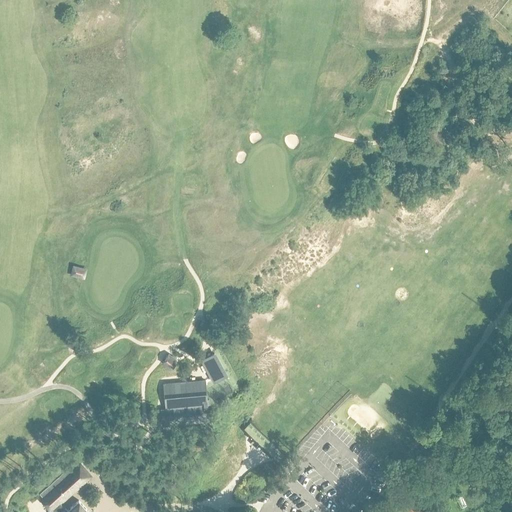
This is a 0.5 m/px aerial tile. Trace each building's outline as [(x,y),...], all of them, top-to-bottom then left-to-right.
[(70,275),(86,279),(89,269),(73,264),(70,275)] [(201,362),(213,384),(226,377),(214,355),(201,362)] [(177,362),(169,356),(165,361),(173,368),(177,362)] [(162,426),(207,422),(204,382),(164,385),(166,410),(160,411),(162,426)] [(243,430),(277,460),(283,454),(249,424),(243,430)] [(67,498),(89,478),(79,468),(70,476),(67,472),(40,496),(43,500),(42,501),(51,511),(50,511),(84,511),(77,504),(72,508),(70,506),(72,504),(67,498)] [(20,508),(35,495),(28,488),(13,501),(20,508)]
